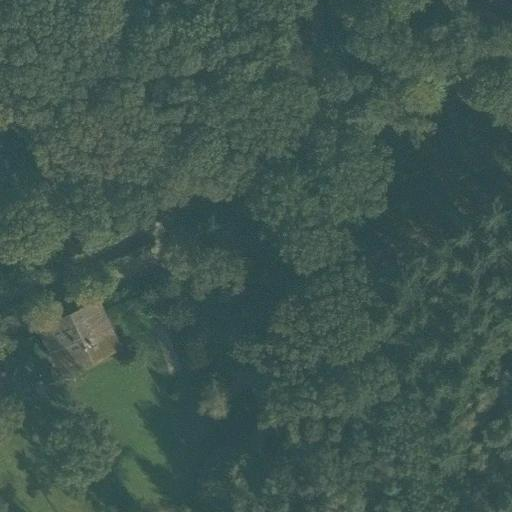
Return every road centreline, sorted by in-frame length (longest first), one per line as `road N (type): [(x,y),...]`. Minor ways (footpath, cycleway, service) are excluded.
road 1 (track): [(442,511),(256,156)]
road 2 (track): [(224,169),(0,269)]
road 3 (track): [(324,120),(511,30)]
road 4 (track): [(307,0),(324,120)]
